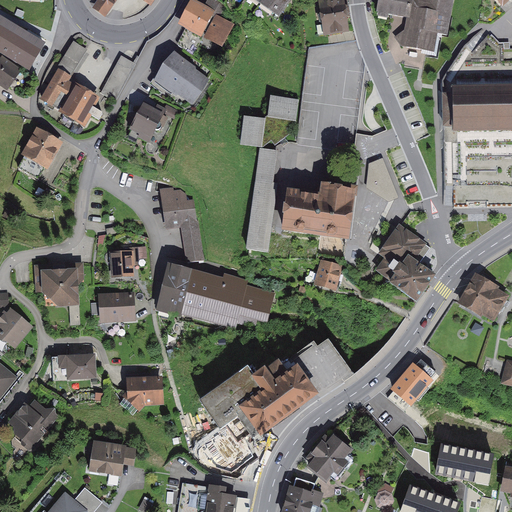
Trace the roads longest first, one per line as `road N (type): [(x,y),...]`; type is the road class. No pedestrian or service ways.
road 1 (primary): [(459,270),(390,363),(288,448),(267,511)]
road 2 (residential): [(459,270),(358,3)]
road 3 (residential): [(189,0),(99,132),(86,175)]
road 4 (residential): [(3,279),(35,310),(41,341),(34,371),(0,417)]
road 5 (residential): [(86,175),(74,239),(19,257),(3,279)]
road 6 (residential): [(86,175),(148,214),(158,276)]
road 7 (tertiary): [(171,0),(148,25),(116,34),(90,25),(73,0)]
